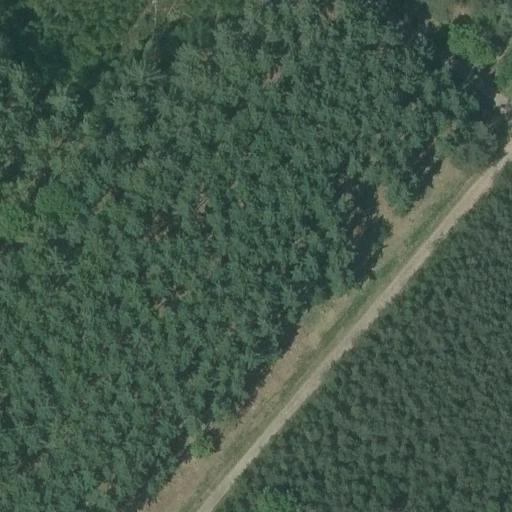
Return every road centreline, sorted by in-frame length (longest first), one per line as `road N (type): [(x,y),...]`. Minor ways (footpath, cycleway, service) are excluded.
road 1 (track): [(511,146),(204,511)]
road 2 (track): [(375,0),(478,84)]
